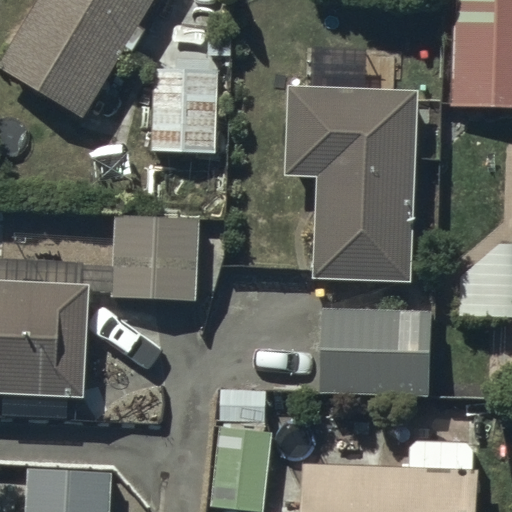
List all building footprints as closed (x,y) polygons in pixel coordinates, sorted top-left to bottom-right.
[(37,0),(0,60),(0,63),(86,118),(127,48),(133,51),(147,29),(141,25),(155,0),(37,0)] [(511,0),(456,0),(453,106),(511,107),(511,0)] [(218,70),(154,69),(153,152),(217,153),(218,70)] [(418,89),(291,87),(286,176),(319,177),(316,279),(414,281),(418,89)] [(199,217),(115,216),(113,298),(198,300),(199,217)] [(106,287),(107,237),(4,235),(3,258),(0,258),(0,393),(86,397),(91,287),(106,287)] [(436,308),(324,308),(324,394),(436,394),(436,308)] [(268,390),(223,390),(222,428),(220,428),(213,508),(262,511),(263,511),(271,432),(267,432),(268,390)] [(413,468),(306,464),(304,511),(479,511),(480,468),(475,468),(475,443),(414,442),(413,468)] [(110,511),(111,473),(28,468),(26,511),(110,511)]
